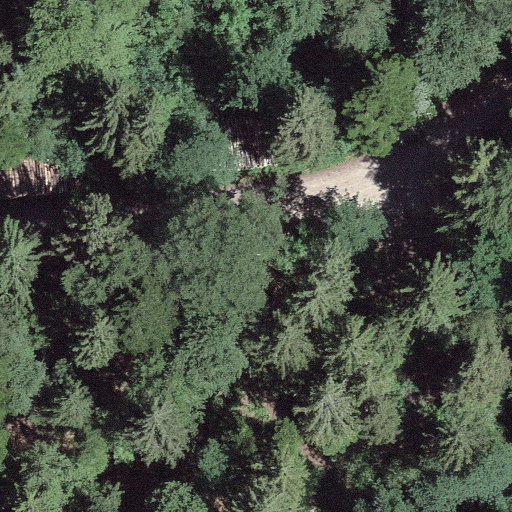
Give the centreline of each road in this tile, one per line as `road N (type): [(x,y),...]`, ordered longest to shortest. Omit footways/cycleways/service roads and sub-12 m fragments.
road 1 (track): [(511,82),(339,206)]
road 2 (track): [(339,206),(511,241)]
